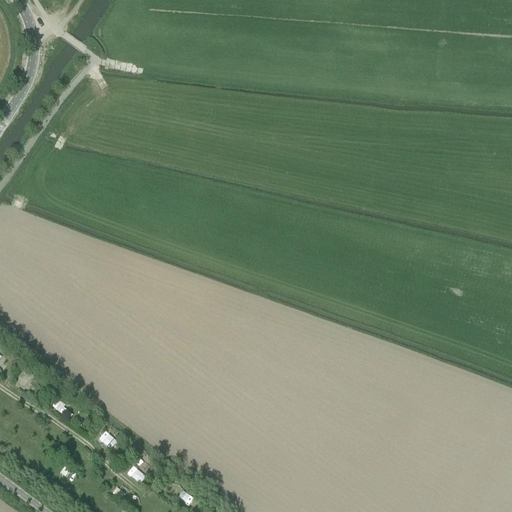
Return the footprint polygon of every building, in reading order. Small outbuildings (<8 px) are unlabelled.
[(22,371),(17,382),(33,390),(39,380),(22,371)] [(64,409),(66,405),(59,402),(55,410),(72,417),(74,413),(64,409)] [(100,440),(110,447),(118,438),(108,430),(100,440)] [(77,463),(81,458),(74,453),(70,459),(77,463)] [(128,474),(137,481),(143,474),(134,467),(128,474)] [(64,469),(59,476),(66,481),(71,473),(64,469)] [(118,487),(114,494),(121,499),(126,493),(118,487)] [(191,498),(186,505),(193,511),(198,504),(191,498)]
